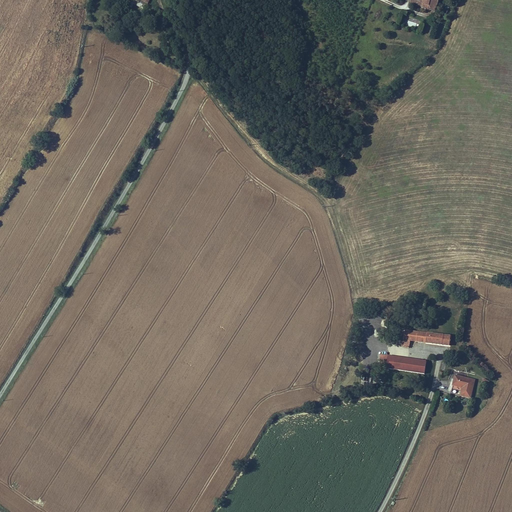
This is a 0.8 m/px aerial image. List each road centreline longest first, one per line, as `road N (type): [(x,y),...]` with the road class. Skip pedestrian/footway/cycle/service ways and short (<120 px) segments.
road 1 (unclassified): [(179,0),(186,78),(0,393)]
road 2 (track): [(187,65),(265,157),(323,198),(375,341)]
road 3 (unclassified): [(433,374),(379,511)]
